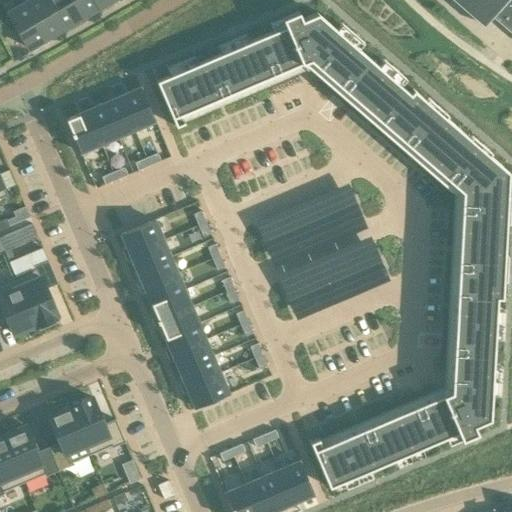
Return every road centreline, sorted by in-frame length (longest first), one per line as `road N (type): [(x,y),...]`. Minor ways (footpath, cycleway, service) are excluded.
road 1 (residential): [(202,161),(307,120),(357,163)]
road 2 (residential): [(404,214),(252,278)]
road 3 (residential): [(398,289),(393,340),(300,381)]
road 4 (residential): [(168,441),(300,381)]
road 5 (residential): [(0,416),(134,361)]
road 6 (residential): [(357,163),(227,218)]
road 7 (residential): [(73,213),(202,161)]
road 8 (residential): [(281,339),(398,289)]
road 9 (residential): [(114,315),(0,365)]
